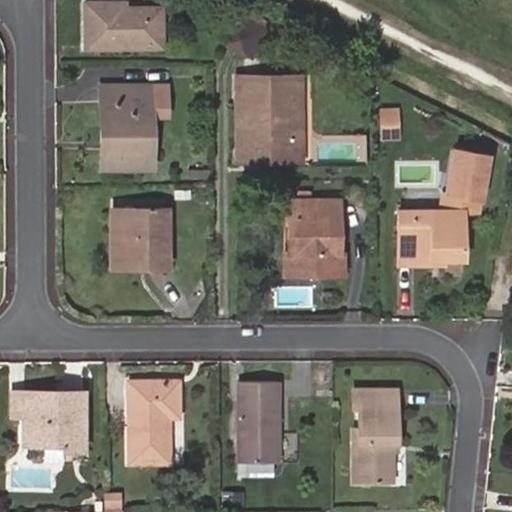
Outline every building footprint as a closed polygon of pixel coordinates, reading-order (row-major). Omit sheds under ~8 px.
[(119,7),(119,1),(85,1),(84,46),(160,46),(160,7),(125,7),(119,7)] [(240,52),(249,35),(232,25),(224,39),(223,41),(222,43),(240,52)] [(297,158),(297,79),(238,79),(238,157),(297,158)] [(106,148),(99,148),(99,166),(150,166),(149,85),(99,85),(99,120),(105,120),(106,148)] [(462,260),(462,212),(477,212),(487,157),(456,152),(449,194),(444,193),(441,212),(397,212),(397,260),(444,260),(462,260)] [(287,215),(288,251),(296,251),(296,274),(342,274),(342,251),(338,251),(338,199),(292,200),(292,215),(287,215)] [(147,257),(148,266),(166,266),(165,210),(146,210),(145,214),(110,215),(111,257),(147,257)] [(296,251),(288,251),(283,251),(283,273),(296,274),(296,251)] [(111,266),(148,266),(147,257),(111,257),(111,266)] [(176,380),(128,381),(127,462),(168,462),(167,417),(177,417),(176,380)] [(277,460),(277,380),(238,381),(237,460),(277,460)] [(390,446),(396,446),(396,387),(352,388),(352,408),(357,408),(358,428),(353,428),(353,482),(391,482),(391,451),(390,446)] [(9,416),(23,415),(23,401),(62,400),(61,391),(9,391),(9,416)] [(23,401),(23,415),(23,443),(61,442),(62,450),(83,450),(84,391),(61,391),(62,400),(23,401)]
